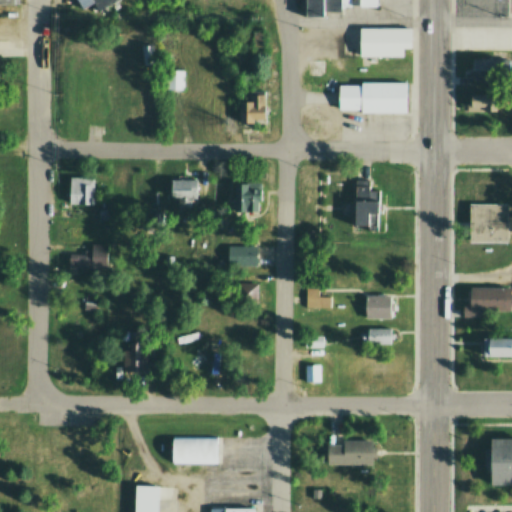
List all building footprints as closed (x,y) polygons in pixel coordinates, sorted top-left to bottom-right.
[(73,0),(114,0),(98,10),(94,3),(80,11),(73,0)] [(305,0),(374,0),(374,4),(325,3),(325,14),(305,14),(305,0)] [(358,27),(409,27),(409,48),(401,48),(401,56),(358,56),(358,27)] [(250,47),(262,47),(263,29),(250,29),(250,47)] [(138,44),(153,42),(156,64),(142,66),(138,44)] [(472,59),(511,58),(511,83),(472,84),(472,59)] [(164,67),(163,88),(182,90),(184,68),(164,67)] [(76,70),(100,69),(101,115),(76,115),(76,70)] [(337,84),(337,109),(358,109),(358,112),(405,113),(406,80),(359,80),(359,84),(337,84)] [(235,100),(244,100),(244,90),(266,90),(266,126),(234,126),(235,100)] [(469,93),(469,112),(511,112),(511,90),(494,90),(494,93),(469,93)] [(70,204),(70,176),(98,176),(98,204),(70,204)] [(170,177),(199,176),(200,200),(170,201),(170,177)] [(353,180),(372,180),(372,188),(380,188),(379,231),(353,230),(353,180)] [(233,181),(262,181),(262,210),(233,210),(233,181)] [(470,203),(508,203),(508,244),(469,243),(470,203)] [(227,244),(259,244),(259,268),(227,268),(227,244)] [(68,251),(67,270),(107,271),(108,246),(87,246),(87,252),(68,251)] [(395,257),(368,257),(368,282),(395,282),(395,257)] [(255,303),(255,284),(236,284),(236,303),(255,303)] [(464,304),(464,317),(488,318),(488,311),(511,311),(511,287),(470,286),(470,304),(464,304)] [(304,290),(304,308),(332,308),(332,290),(304,290)] [(364,295),(394,295),(394,321),(364,321),(364,295)] [(131,330),(145,329),(146,372),(127,372),(126,341),(131,341),(131,330)] [(362,343),(388,343),(388,329),(362,329),(362,343)] [(0,332),(9,332),(9,357),(3,357),(3,363),(0,363),(0,332)] [(511,357),(484,357),(484,337),(511,336),(511,357)] [(305,363),(321,362),(322,384),(305,384),(305,363)] [(170,435),(218,435),(217,463),(170,463),(170,435)] [(489,436),(511,436),(511,482),(488,482),(488,472),(482,471),(482,447),(489,447),(489,436)] [(327,466),(374,465),(374,438),(342,439),(342,442),(327,443),(327,466)] [(132,511),(133,483),(160,484),(159,511),(132,511)]
